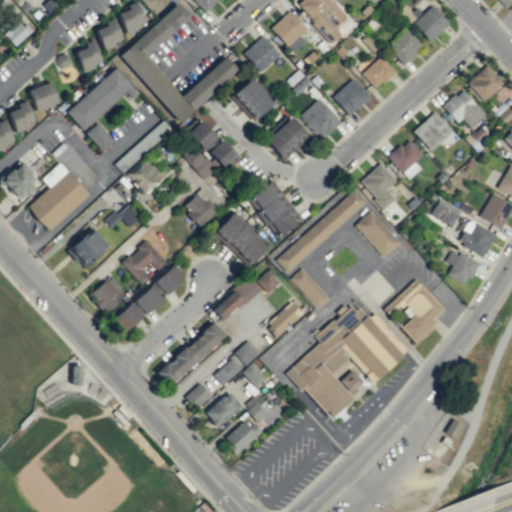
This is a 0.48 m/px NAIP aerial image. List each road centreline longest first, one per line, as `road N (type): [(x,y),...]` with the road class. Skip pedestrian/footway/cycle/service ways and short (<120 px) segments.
road 1 (residential): [(244,511),(0,246)]
road 2 (secondary): [(299,511),(392,422),(511,259)]
road 3 (residential): [(341,153),(480,27)]
road 4 (residential): [(341,153),(314,175),(267,165),(217,108)]
road 5 (residential): [(117,372),(196,305),(213,276)]
